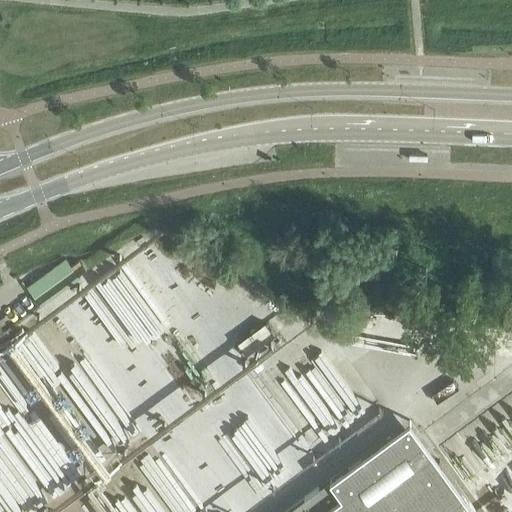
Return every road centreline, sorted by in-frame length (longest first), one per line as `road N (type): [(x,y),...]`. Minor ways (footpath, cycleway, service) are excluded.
road 1 (tertiary): [(511,95),(344,89),(233,98),(147,115),(0,170)]
road 2 (tertiary): [(0,212),(95,173),(216,143),(294,134),(511,139)]
road 3 (unknown): [(511,373),(477,377),(434,397),(277,511)]
